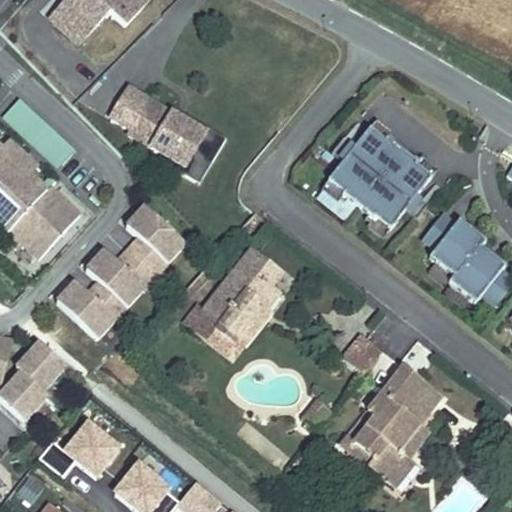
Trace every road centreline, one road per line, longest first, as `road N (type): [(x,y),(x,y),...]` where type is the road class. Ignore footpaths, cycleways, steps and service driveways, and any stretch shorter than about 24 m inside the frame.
road 1 (residential): [(377,39),(282,155),(273,201),(511,387)]
road 2 (residential): [(0,322),(18,316),(115,214),(119,189),(113,166),(0,55)]
road 3 (unclassified): [(511,115),(377,39)]
